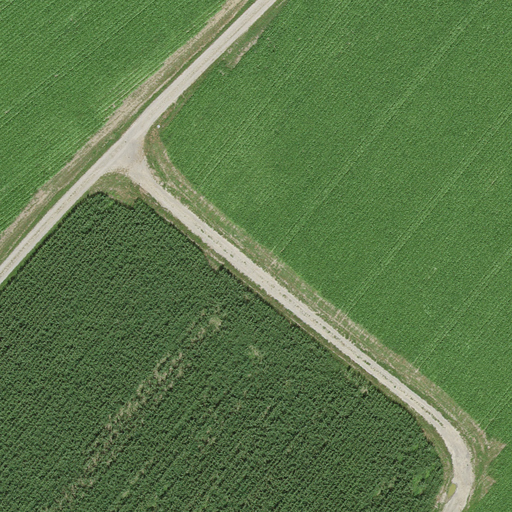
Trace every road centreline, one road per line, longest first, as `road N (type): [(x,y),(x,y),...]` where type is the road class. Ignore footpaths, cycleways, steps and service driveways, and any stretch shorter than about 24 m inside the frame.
road 1 (track): [(453,511),(468,477),(455,434),(152,191),(121,149)]
road 2 (track): [(272,0),(0,278)]
